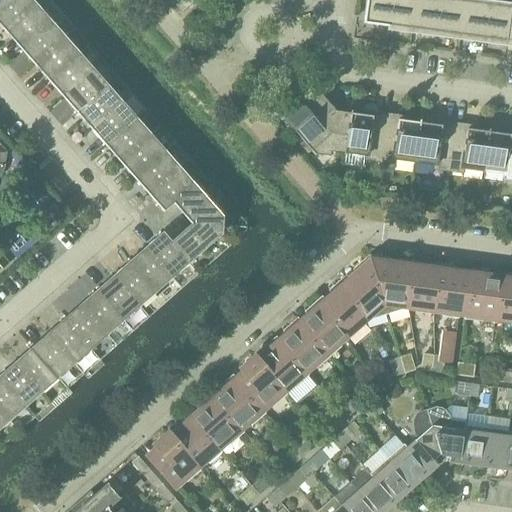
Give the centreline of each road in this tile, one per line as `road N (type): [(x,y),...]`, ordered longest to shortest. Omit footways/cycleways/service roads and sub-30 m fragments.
road 1 (residential): [(41,511),(355,237),(511,254)]
road 2 (residential): [(0,83),(119,217),(0,323)]
road 3 (residential): [(511,97),(342,73),(333,61),(339,0)]
